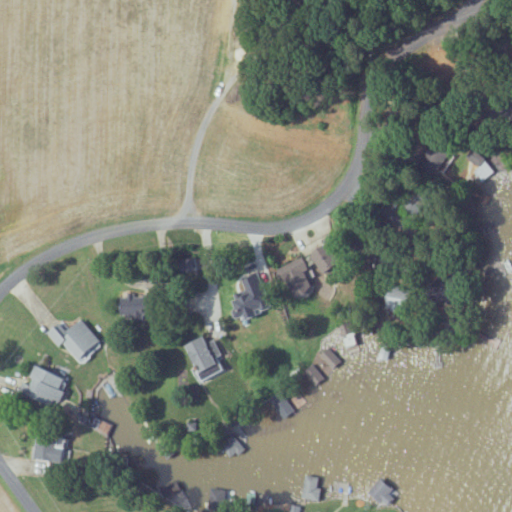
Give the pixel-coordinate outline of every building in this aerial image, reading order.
[(311,254),(327,274),(344,260),(328,240),(311,254)] [(301,281),(305,287),(309,285),(310,287),(313,285),(304,269),(310,266),(304,255),(274,271),(284,290),(301,281)] [(204,279),(204,270),(195,270),(195,279),(204,279)] [(242,279),(246,289),(231,295),(239,317),(247,314),(249,319),(259,315),(258,311),(272,305),(259,272),(242,279)] [(410,313),(411,297),(410,297),(410,289),(389,289),(389,312),(410,313)] [(158,294),(135,294),(122,294),(122,317),(159,316),(158,294)] [(48,332),(61,346),(64,343),(81,362),(103,342),(81,319),(68,330),(60,321),(48,332)] [(339,323),(346,347),(358,343),(350,319),(339,323)] [(204,379),(223,370),(207,335),(188,343),(204,379)] [(56,406),(65,375),(35,366),(25,395),(56,406)] [(221,446),(233,458),(245,446),(234,434),(221,446)] [(35,459),(64,461),(65,437),(36,435),(35,459)] [(302,498),(319,501),(322,487),(318,486),(320,477),(306,474),(302,498)] [(397,490),(381,477),(370,491),(386,504),(397,490)]
